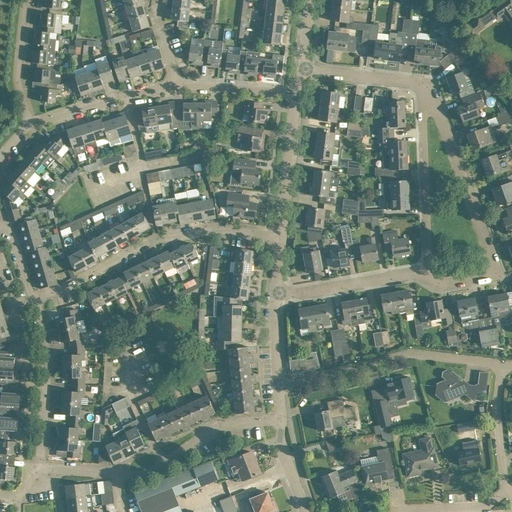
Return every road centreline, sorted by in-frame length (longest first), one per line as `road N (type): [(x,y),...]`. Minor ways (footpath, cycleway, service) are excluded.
road 1 (residential): [(277,236),(185,230),(63,295),(30,302)]
road 2 (residential): [(426,278),(442,285),(493,270),(421,91)]
road 3 (residential): [(43,471),(140,475),(229,423),(281,420)]
road 4 (residential): [(496,369),(452,354),(419,354),(278,385)]
road 5 (residential): [(426,278),(421,91)]
road 6 (residential): [(275,292),(413,272),(426,278)]
road 7 (residential): [(29,124),(172,85)]
road 8 (residential): [(277,236),(297,94)]
road 9 (residential): [(25,0),(17,64),(29,124)]
road 10 (residential): [(172,85),(297,94)]
road 11 (residential): [(421,91),(407,82),(301,72)]
road 12 (residential): [(505,491),(496,369)]
